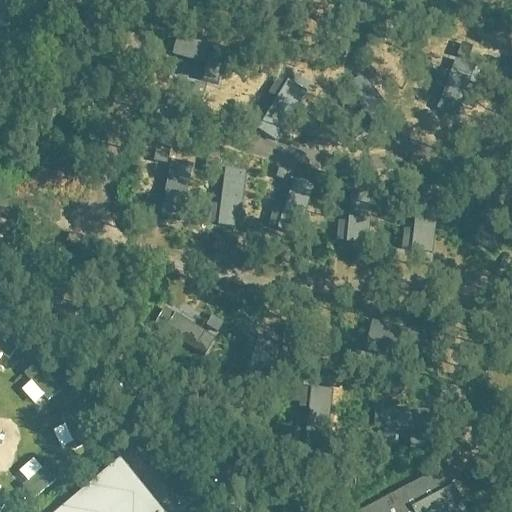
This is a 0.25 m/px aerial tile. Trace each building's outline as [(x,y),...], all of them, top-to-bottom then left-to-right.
[(17,40),(28,0),(10,0),(1,35),(17,40)] [(511,198),(493,191),(474,235),(493,243),(511,198)] [(468,192),(463,204),(473,208),(478,197),(468,192)] [(274,201),(258,205),(261,215),(277,212),(274,201)] [(175,238),(175,228),(159,227),(159,238),(175,238)] [(163,308),(150,330),(204,362),(218,341),(163,308)] [(0,354),(12,361),(21,344),(0,332),(0,354)] [(0,357),(0,372),(5,375),(10,362),(0,357)] [(42,367),(30,379),(49,398),(61,386),(42,367)] [(25,400),(37,408),(45,397),(33,388),(25,400)] [(62,453),(75,447),(68,433),(56,439),(62,453)] [(162,511),(122,462),(59,511),(162,511)] [(32,481),(43,472),(35,463),(24,472),(32,481)] [(44,506),(68,483),(52,467),(29,489),(44,506)] [(446,468),(362,511),(464,511),(450,485),(454,483),(446,468)] [(0,511),(8,511),(10,507),(0,502),(0,511)]
